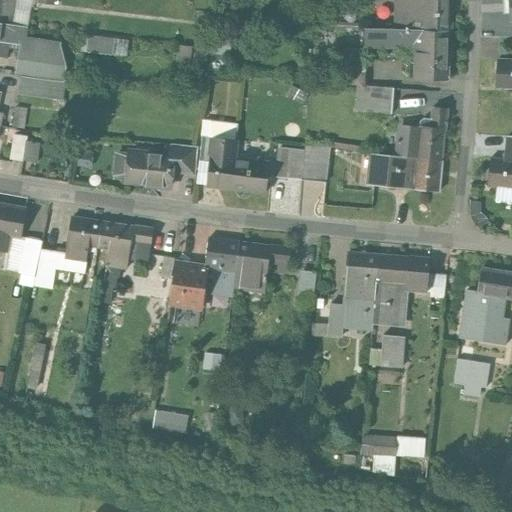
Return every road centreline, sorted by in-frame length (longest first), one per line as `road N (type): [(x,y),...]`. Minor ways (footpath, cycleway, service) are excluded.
road 1 (residential): [(0,181),(216,217),(469,243)]
road 2 (residential): [(469,243),(482,0)]
